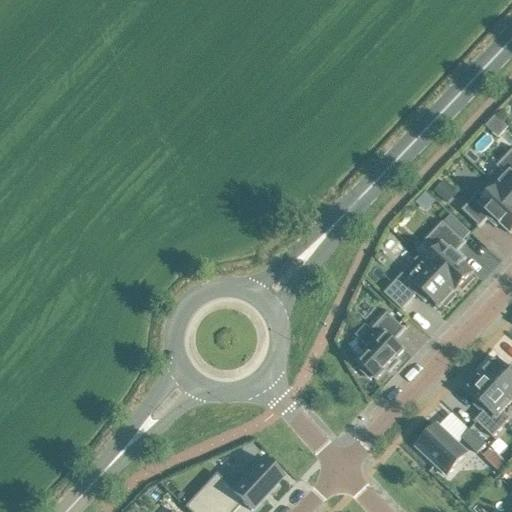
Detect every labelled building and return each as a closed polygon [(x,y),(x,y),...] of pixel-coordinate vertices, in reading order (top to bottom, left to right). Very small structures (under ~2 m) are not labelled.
[(497,187),(511,201),(511,151),(497,167),(508,178),(498,188),(497,187)] [(444,182),(435,192),(446,203),(455,193),(444,182)] [(511,201),(497,187),(486,198),(480,192),(462,211),(480,228),(488,219),(496,227),(499,224),(511,235),(511,233),(511,201)] [(426,262),(457,292),(460,289),(463,291),(472,280),(470,278),(474,274),(462,263),(465,260),(457,252),(465,244),(463,242),(444,224),(443,223),(425,241),(436,252),(426,262)] [(457,292),(426,262),(420,256),(384,295),(402,311),(417,295),(426,302),(429,299),(439,309),(443,305),(445,307),(455,297),(453,295),(456,292),(457,293),(457,292)] [(365,326),(356,337),(370,350),(358,364),(362,367),(360,370),(370,379),(373,377),(377,381),(387,370),(390,373),(400,363),(396,360),(404,352),(394,342),(405,330),(387,314),(371,331),(365,326)] [(485,373),(482,376),(511,404),(511,403),(511,367),(511,366),(508,370),(498,360),(494,363),(492,361),(483,371),(485,373)] [(504,412),(511,404),(482,376),(480,379),(478,377),(468,387),(470,389),(467,392),(478,403),(475,405),(483,413),(475,422),(493,438),(511,419),(504,412)] [(436,426),(416,447),(448,477),(468,455),(436,426)] [(487,445),(471,430),(462,440),(478,455),(487,445)] [(498,473),(507,464),(490,447),(481,456),(498,473)] [(216,475),(184,508),(188,511),(234,511),(243,504),(251,511),(282,479),(279,476),(281,473),(268,461),(266,464),(263,461),(253,472),(249,469),(234,485),(237,488),(234,492),(216,475)]
